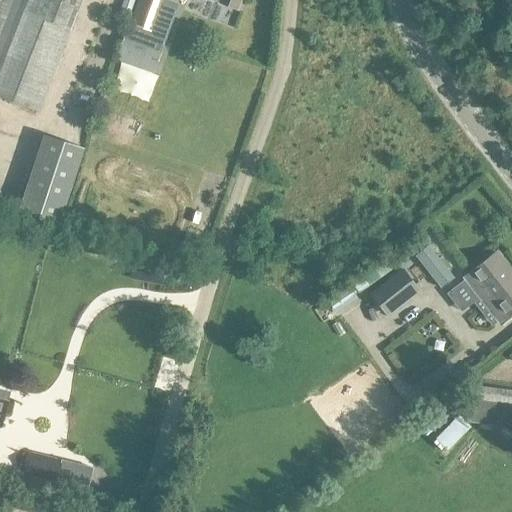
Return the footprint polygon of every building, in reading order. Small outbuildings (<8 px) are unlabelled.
[(22,0),(19,9),(73,29),(84,0),(22,0)] [(123,0),(119,13),(118,16),(127,19),(133,0),(123,0)] [(148,32),(160,0),(136,0),(127,23),(148,32)] [(221,0),(220,4),(239,11),(242,0),(221,0)] [(19,9),(0,58),(0,98),(40,114),(73,29),(19,9)] [(85,73),(106,75),(111,28),(90,26),(85,73)] [(71,90),(68,99),(88,106),(91,96),(71,90)] [(18,211),(60,225),(84,148),(44,135),(18,211)] [(434,283),(453,271),(433,237),(413,249),(434,283)] [(511,273),(497,255),(471,276),(493,304),(489,308),(501,323),(511,314),(511,273)] [(165,266),(134,260),(132,276),(131,278),(162,284),(165,266)] [(321,288),(327,279),(312,269),(306,279),(321,288)] [(403,270),(371,296),(388,319),(422,293),(403,270)] [(451,310),(471,292),(460,280),(440,297),(451,310)] [(349,286),(328,301),(338,314),(358,300),(349,286)] [(75,412),(79,396),(38,387),(34,403),(75,412)] [(511,391),(476,387),(473,414),(511,418),(511,391)] [(337,465),(348,456),(341,446),(329,454),(337,465)] [(93,469),(61,460),(56,486),(88,493),(93,469)] [(36,511),(40,499),(19,493),(16,507),(33,511),(36,511)]
